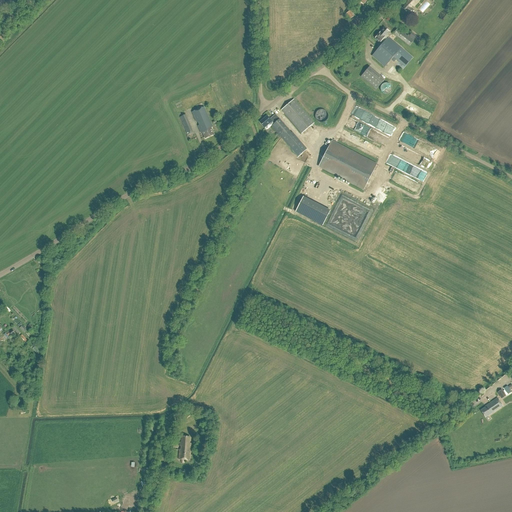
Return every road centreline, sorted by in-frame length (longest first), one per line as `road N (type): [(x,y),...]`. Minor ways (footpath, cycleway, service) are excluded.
road 1 (tertiary): [(0,274),(128,195),(198,163),(266,108)]
road 2 (unclassified): [(511,177),(355,96),(321,66)]
road 3 (unknown): [(318,153),(322,176),(371,192),(404,121)]
